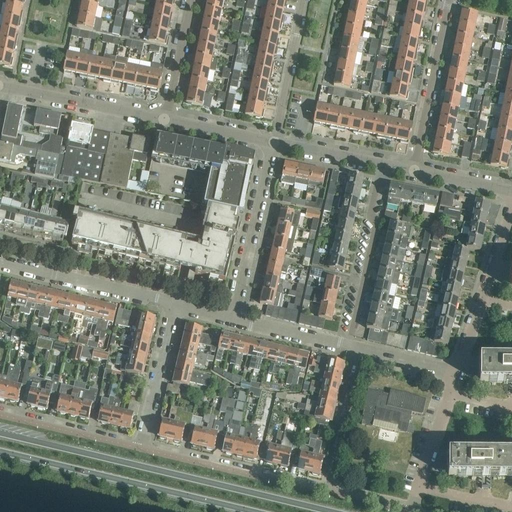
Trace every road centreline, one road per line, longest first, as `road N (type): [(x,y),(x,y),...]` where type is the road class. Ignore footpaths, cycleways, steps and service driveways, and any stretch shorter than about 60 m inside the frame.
road 1 (secondary): [(333,511),(0,432)]
road 2 (secondary): [(0,451),(253,511)]
road 3 (residential): [(326,491),(140,448)]
road 4 (residential): [(348,346),(380,165)]
road 5 (residential): [(175,303),(0,261)]
road 6 (residential): [(235,318),(273,143)]
road 7 (residential): [(412,171),(448,0)]
road 8 (residential): [(457,372),(511,211)]
road 9 (residential): [(165,121),(0,86)]
road 10 (residential): [(140,448),(175,303)]
road 11 (residential): [(326,491),(361,349)]
road 12 (residential): [(273,143),(303,0)]
road 13 (residential): [(412,511),(457,372)]
road 14 (residential): [(140,448),(0,414)]
road 15 (residential): [(165,121),(190,0)]
